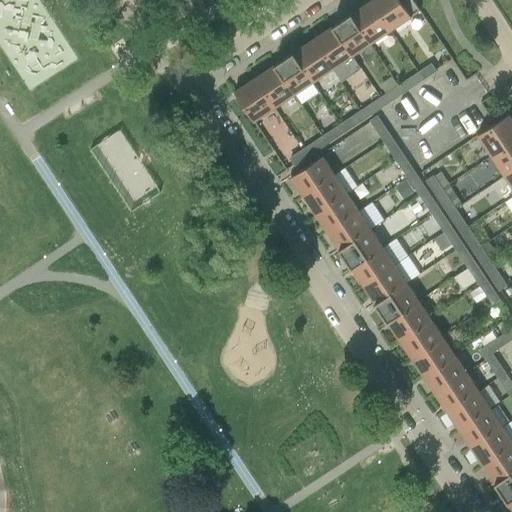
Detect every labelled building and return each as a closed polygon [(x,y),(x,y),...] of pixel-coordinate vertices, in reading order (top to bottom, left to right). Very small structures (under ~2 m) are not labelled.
[(390,31),(420,11),(412,0),(404,0),(401,2),(399,0),(372,0),(370,1),(390,31)] [(370,44),(390,31),(370,1),(350,15),(370,44)] [(352,56),(370,44),(350,15),(332,27),(352,56)] [(332,69),(352,56),(332,27),(312,40),(332,69)] [(312,83),(332,69),(312,40),(292,53),(312,83)] [(294,95),(312,83),(292,53),(274,65),(294,95)] [(274,108),(294,95),(274,65),(255,78),(274,108)] [(422,79),(435,71),(431,65),(418,73),(422,79)] [(418,73),(406,81),(410,88),(422,79),(418,73)] [(255,78),(234,92),(253,122),(274,108),(255,78)] [(390,101),(405,91),(400,85),(386,95),(390,101)] [(372,113),(387,103),(382,97),(368,107),(372,113)] [(352,126),(367,117),(363,110),(348,120),(352,126)] [(511,142),(511,119),(509,115),(477,136),(491,156),(511,142)] [(379,134),(385,130),(377,117),(370,121),(379,134)] [(332,140),(347,130),(343,124),(328,133),(332,140)] [(392,154),(399,150),(389,135),(382,139),(392,154)] [(310,145),(314,152),(329,142),(325,136),(310,145)] [(511,142),(491,156),(504,176),(511,171),(511,142)] [(294,165),(309,155),(305,149),(290,159),(294,165)] [(404,172),(411,168),(401,153),(394,157),(404,172)] [(303,196),(334,175),(322,156),(291,177),(303,196)] [(416,190),(423,186),(413,171),(407,176),(416,190)] [(315,214),(346,193),(334,175),(303,196),(315,214)] [(426,181),(436,196),(443,191),(433,177),(426,181)] [(406,181),(396,187),(403,198),(413,191),(406,181)] [(428,208),(435,204),(425,189),(419,194),(428,208)] [(327,232),(358,211),(346,193),(315,214),(327,232)] [(450,216),(456,211),(446,197),(440,201),(450,216)] [(372,201),(360,207),(376,236),(387,230),(372,201)] [(440,226),(447,222),(437,207),(430,211),(440,226)] [(358,211),(327,232),(339,250),(370,229),(358,211)] [(462,234),(468,230),(458,215),(452,219),(462,234)] [(452,244),(459,240),(449,225),(443,229),(452,244)] [(370,229),(339,250),(351,268),(382,247),(370,229)] [(465,239),(473,251),(480,247),(471,235),(465,239)] [(464,262),(471,258),(461,243),(454,247),(464,262)] [(363,286),(394,265),(382,247),(351,268),(363,286)] [(488,260),(480,247),(473,251),(482,264),(488,260)] [(394,265),(363,286),(375,304),(406,283),(419,275),(407,257),(394,265)] [(476,280),(483,276),(473,261),(466,265),(476,280)] [(487,271),(495,284),(501,280),(493,267),(487,271)] [(492,304),(498,300),(485,279),(478,283),(492,304)] [(406,283),(375,304),(387,322),(418,301),(406,283)] [(418,301),(387,322),(399,340),(430,319),(418,301)] [(430,319),(399,340),(411,358),(442,337),(430,319)] [(423,376),(454,355),(442,337),(411,358),(423,376)] [(492,355),(490,353),(497,349),(493,342),(480,351),(486,360),(492,355)] [(454,355),(423,376),(435,394),(466,373),(454,355)] [(486,360),(494,372),(501,368),(492,355),(486,360)] [(506,390),(511,386),(511,385),(503,371),(496,375),(506,390)] [(466,373),(435,394),(447,412),(478,391),(466,373)] [(478,391),(447,412),(459,430),(490,409),(478,391)] [(490,409),(459,430),(471,448),(502,427),(490,409)] [(511,441),(502,427),(471,448),(483,466),(511,446),(511,441)] [(511,446),(483,466),(495,484),(511,472),(511,446)] [(507,502),(511,497),(511,472),(495,484),(507,501),(507,502)]
